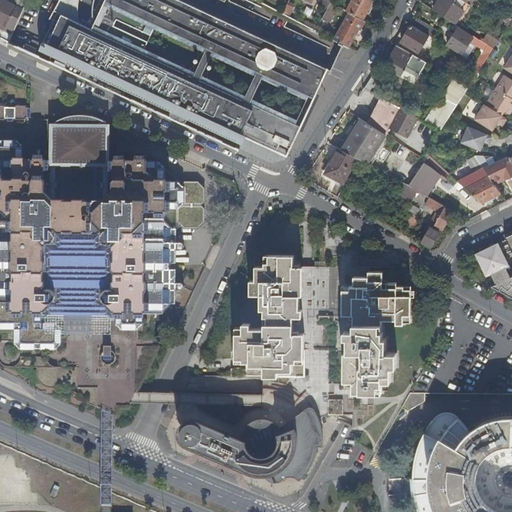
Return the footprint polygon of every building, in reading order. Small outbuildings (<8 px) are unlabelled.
[(4,29),(12,33),(22,9),(3,0),(0,0),(0,31),(2,32),(4,29)] [(186,123),(187,122),(188,121),(188,120),(238,144),(240,140),(243,142),(245,137),(278,152),(282,144),(292,148),(301,128),(304,122),(313,103),(316,98),(329,69),(328,68),(325,74),(319,71),(321,66),(182,0),(105,0),(92,29),(53,10),(32,54),(86,79),(88,79),(90,79),(91,78),(92,76),(93,75),(93,73),(93,72),(92,71),(91,70),(91,69),(169,106),(168,106),(166,106),(165,107),(164,108),(163,109),(162,111),(162,112),(163,113),(163,115),(164,116),(181,124),(183,124),(184,124),(186,123)] [(367,0),(352,0),(346,11),(348,12),(362,20),(371,2),(367,0)] [(462,0),(439,0),(433,10),(455,24),(469,4),(466,2),(462,0)] [(293,7),(287,4),(282,13),(289,16),(293,7)] [(471,5),(469,4),(455,24),(458,26),(471,5)] [(322,21),(330,24),(334,11),(327,8),(322,21)] [(359,29),(364,21),(362,20),(348,12),(334,40),(348,48),(358,29),(359,29)] [(499,24),(506,28),(511,18),(505,14),(499,24)] [(417,17),(412,25),(429,36),(434,39),(439,31),(417,17)] [(308,26),(315,30),(318,26),(310,22),(308,26)] [(418,53),(429,36),(412,25),(411,25),(401,42),(418,53)] [(472,37),(458,28),(448,44),(462,53),(472,37)] [(498,40),(489,34),(485,39),(483,38),(481,41),(493,49),(498,40)] [(406,67),(419,74),(426,62),(397,46),(386,66),(401,75),(406,67)] [(475,64),(463,83),(468,86),(475,75),(481,67),(475,64)] [(328,68),(321,66),(319,71),(325,74),(328,68)] [(406,67),(401,75),(401,76),(414,83),(419,74),(406,67)] [(511,79),(505,75),(496,89),(511,99),(511,79)] [(456,79),(443,98),(456,105),(464,92),(468,86),(463,83),(456,79)] [(511,99),(496,89),(488,102),(495,106),(504,112),(509,115),(511,110),(511,99)] [(449,118),(456,105),(443,98),(440,96),(424,121),(441,130),(449,118)] [(399,107),(379,97),(374,106),(377,109),(376,112),(372,110),(366,123),(385,135),(389,128),(395,117),(394,116),(399,107)] [(0,118),(6,119),(6,117),(8,117),(8,121),(13,121),(13,117),(15,118),(15,119),(26,119),(26,118),(30,118),(31,107),(25,107),(25,105),(15,105),(15,107),(6,107),(6,102),(0,102),(0,118)] [(492,110),(485,105),(475,120),(493,131),(497,123),(502,127),(507,119),(502,116),(492,110)] [(504,112),(495,106),(492,110),(502,116),(504,112)] [(395,117),(389,128),(407,138),(418,117),(399,107),(394,116),(395,117)] [(48,165),(108,164),(109,123),(98,116),(83,113),(71,112),(54,120),(49,120),(48,165)] [(358,118),(347,135),(375,150),(385,135),(366,123),(358,118)] [(492,137),(468,127),(462,142),(481,150),(484,143),(489,145),(492,137)] [(367,163),(375,150),(347,135),(344,140),(347,141),(341,150),(357,158),(367,163)] [(282,144),(278,152),(288,157),(292,148),(282,144)] [(325,174),(344,183),(347,179),(357,158),(341,150),(338,148),(325,174)] [(470,168),(479,163),(475,155),(466,160),(470,168)] [(428,157),(408,185),(417,190),(425,179),(432,183),(435,178),(428,174),(432,168),(437,172),(441,168),(428,157)] [(504,158),(483,168),(489,176),(492,180),(503,175),(505,178),(511,175),(511,166),(511,165),(508,157),(507,157),(504,158)] [(0,363),(30,378),(47,387),(77,400),(78,399),(79,399),(97,407),(98,408),(99,408),(109,412),(117,415),(118,416),(118,417),(119,417),(120,416),(122,416),(124,416),(125,415),(126,414),(126,413),(128,408),(129,408),(130,408),(130,407),(130,406),(133,399),(138,388),(139,388),(140,387),(140,386),(139,385),(148,367),(157,348),(157,347),(153,347),(153,328),(154,328),(154,327),(154,326),(153,326),(153,307),(154,307),(154,306),(154,305),(153,305),(153,295),(153,294),(152,294),(151,293),(151,286),(166,287),(167,288),(170,290),(180,290),(181,289),(182,289),(182,288),(183,287),(183,286),(183,285),(182,284),(181,283),(180,282),(170,282),(166,279),(166,267),(167,267),(168,266),(168,265),(167,265),(166,265),(167,253),(169,249),(179,249),(180,249),(181,248),(182,248),(183,247),(183,245),(183,244),(181,242),(180,242),(170,242),(167,237),(167,225),(179,225),(179,226),(179,227),(180,227),(181,226),(181,225),(200,225),(200,226),(201,226),(202,226),(202,225),(201,224),(201,206),(202,205),(202,204),(201,203),(201,186),(200,186),(200,185),(182,185),(181,184),(180,183),(180,184),(162,165),(161,165),(160,165),(160,164),(142,164),(141,165),(140,165),(140,164),(121,164),(120,165),(120,164),(119,163),(108,164),(48,165),(44,165),(42,167),(35,167),(34,167),(32,167),(31,168),(31,169),(31,171),(26,171),(27,169),(26,169),(26,168),(25,167),(24,167),(16,166),(11,163),(0,162),(0,363)] [(448,174),(441,168),(437,172),(438,174),(444,179),(448,174)] [(457,180),(463,186),(467,181),(461,175),(457,180)] [(494,184),(505,178),(503,175),(492,180),(494,184)] [(481,203),(500,193),(494,184),(492,180),(489,176),(465,188),(481,203)] [(411,201),(417,190),(408,185),(406,184),(402,182),(396,192),(411,201)] [(429,223),(440,229),(442,230),(453,211),(428,197),(425,204),(436,210),(429,223)] [(409,204),(404,212),(408,214),(418,220),(420,217),(416,215),(419,210),(409,204)] [(414,227),(418,220),(408,214),(404,222),(414,227)] [(438,231),(440,229),(429,223),(428,226),(430,226),(438,231)] [(430,247),(439,232),(438,231),(430,226),(421,242),(430,247)] [(476,254),(487,276),(491,274),(506,267),(510,265),(509,265),(505,256),(511,252),(511,231),(504,235),(506,239),(476,254)] [(311,405),(319,418),(328,414),(338,414),(343,414),(349,414),(357,414),(367,397),(367,385),(374,385),(392,353),(385,353),(382,353),(382,348),(386,348),(386,340),(386,339),(382,339),(383,320),(396,320),(396,322),(396,324),(403,324),(403,322),(410,321),(411,321),(411,296),(411,289),(404,288),(404,286),(397,285),(397,282),(387,282),(386,286),(383,286),(383,282),(383,271),(368,271),(368,267),(356,266),(357,255),(320,255),(320,265),(303,265),(293,265),(293,254),(276,254),(269,254),(269,261),(264,261),(264,265),(255,265),(255,279),(250,279),(250,294),(261,294),(265,294),(265,298),(261,298),(260,309),(264,309),(264,327),(251,327),(251,323),(243,323),(243,332),(235,332),(235,357),(243,358),(243,361),(246,361),(246,368),(232,368),(232,376),(262,376),(262,402),(262,408),(268,408),(274,410),(281,414),(287,419),(311,405)] [(506,267),(491,274),(496,284),(511,277),(506,267)] [(511,298),(511,276),(511,277),(496,284),(491,287),(511,298)] [(424,401),(425,394),(410,393),(402,408),(408,411),(424,401)] [(268,408),(262,408),(261,408),(257,408),(253,409),(249,410),(245,413),(243,414),(241,416),(239,417),(236,421),(235,423),(234,425),(233,425),(223,421),(208,414),(203,426),(202,425),(201,423),(199,421),(197,421),(194,420),(190,420),(187,421),(185,422),(183,423),(182,425),(181,427),(180,430),(180,433),(181,436),(182,438),(184,440),(185,442),(187,443),(190,443),(192,443),(194,443),(196,443),(198,442),(199,441),(210,446),(231,455),(232,457),(233,459),(235,461),(238,465),(239,466),(241,468),(243,469),(248,472),(253,474),(256,474),(259,475),(264,475),(265,476),(266,477),(267,479),(270,481),(272,482),(274,482),(276,482),(279,482),(280,481),(282,480),(283,480),(284,479),(285,477),(289,476),(290,476),(292,476),(294,477),(296,478),(297,479),(299,481),(300,480),(305,475),(307,471),(309,468),(310,467),(311,465),(313,461),(314,458),(315,454),(316,450),(317,446),(322,446),(323,444),(323,440),(323,437),(322,433),(322,429),(321,424),(320,421),(319,418),(311,405),(287,419),(281,414),(274,410),(268,408)] [(511,511),(511,418),(509,418),(502,419),(494,420),(488,422),(482,425),(476,429),(469,433),(459,422),(457,419),(454,417),(449,416),(446,416),(441,416),(435,419),(433,422),(432,424),(431,423),(425,432),(421,441),(417,450),(415,456),(413,470),(412,480),(412,488),(414,500),(415,506),(416,511),(511,511)] [(55,497),(59,487),(55,485),(50,495),(55,497)]
